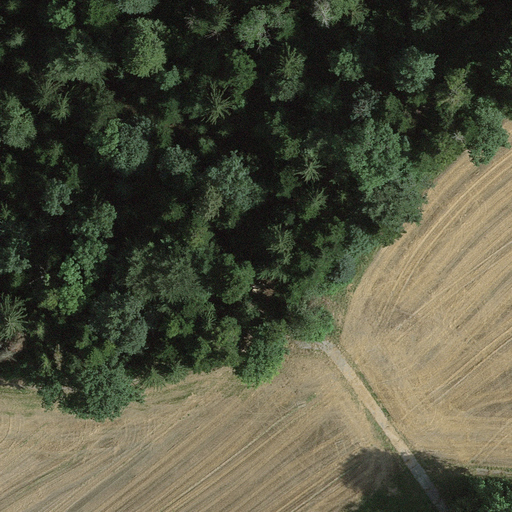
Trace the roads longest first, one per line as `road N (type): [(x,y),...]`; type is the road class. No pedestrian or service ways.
road 1 (track): [(511,54),(417,109),(314,204),(249,345)]
road 2 (track): [(249,345),(326,357),(372,422),(405,451),(444,466),(511,465)]
road 3 (track): [(0,366),(134,368),(249,345)]
